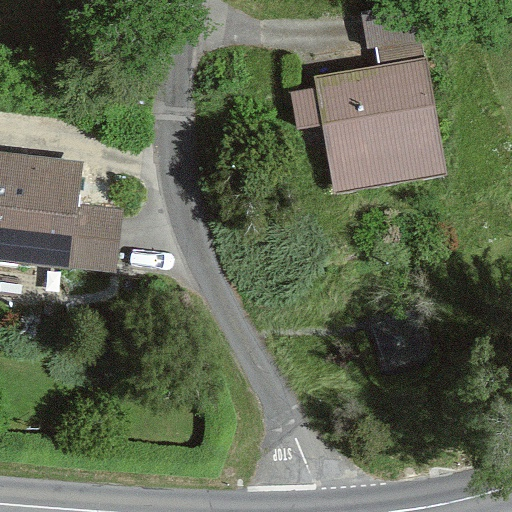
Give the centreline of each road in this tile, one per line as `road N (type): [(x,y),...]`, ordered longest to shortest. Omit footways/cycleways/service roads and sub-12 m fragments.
road 1 (residential): [(323,511),(201,219),(185,128),(191,0)]
road 2 (tertiary): [(511,485),(377,511)]
